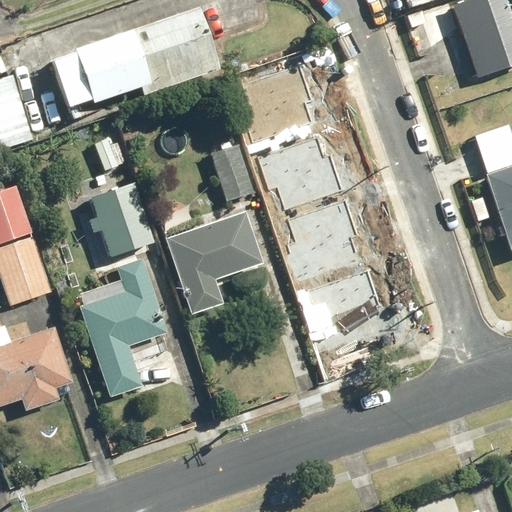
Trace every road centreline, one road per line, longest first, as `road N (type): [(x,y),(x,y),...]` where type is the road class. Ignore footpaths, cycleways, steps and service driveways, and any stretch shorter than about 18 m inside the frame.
road 1 (residential): [(476,379),(350,0)]
road 2 (residential): [(476,379),(116,511)]
